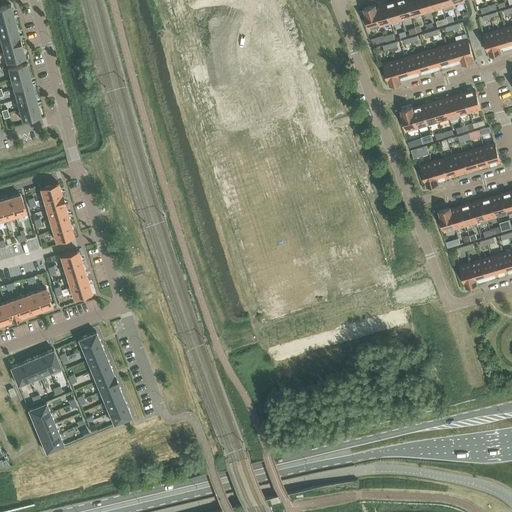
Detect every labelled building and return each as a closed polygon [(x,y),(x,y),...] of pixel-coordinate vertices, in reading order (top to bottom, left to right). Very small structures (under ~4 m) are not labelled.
[(396,0),(386,3),(391,22),(402,19),(396,0)] [(407,0),(396,0),(402,19),(412,16),(407,0)] [(422,13),(418,0),(407,0),(412,16),(422,13)] [(433,10),(429,0),(418,0),(422,13),(433,10)] [(443,7),(441,0),(429,0),(433,10),(443,7)] [(455,7),(453,3),(452,0),(441,0),(443,7),(444,10),(455,7)] [(376,5),(375,5),(381,25),(391,22),(386,3),(376,6),(376,5)] [(0,6),(0,18),(14,15),(11,4),(0,6)] [(368,22),(370,28),(381,25),(375,5),(364,8),(366,16),(365,16),(367,23),(368,22)] [(0,18),(0,29),(17,25),(14,15),(0,18)] [(446,18),(436,21),(438,26),(448,23),(446,18)] [(0,29),(0,37),(1,40),(19,35),(17,25),(0,29)] [(511,46),(505,27),(495,30),(501,50),(502,50),(501,49),(511,46)] [(484,34),(490,54),(501,50),(495,30),(484,34)] [(1,40),(4,51),(22,46),(19,35),(1,40)] [(474,58),(468,39),(457,42),(463,62),(474,58)] [(463,62),(457,42),(446,45),(452,63),(462,60),(462,62),(463,62)] [(452,63),(446,45),(436,48),(441,67),(452,63)] [(22,46),(4,51),(7,62),(25,57),(22,46)] [(441,67),(436,48),(425,51),(431,70),(441,67)] [(431,70),(425,51),(414,54),(420,73),(431,70)] [(420,73),(414,54),(404,57),(409,76),(420,73)] [(409,76),(404,57),(393,60),(399,81),(401,80),(401,78),(409,76)] [(388,76),(390,83),(399,81),(393,60),(384,63),(386,69),(384,70),(386,76),(388,76)] [(8,67),(11,78),(30,73),(27,62),(8,67)] [(14,88),(32,83),(30,73),(11,78),(14,88)] [(14,89),(17,99),(35,94),(33,83),(14,89)] [(481,108),(475,89),(464,93),(470,111),(481,108)] [(454,96),(459,114),(470,111),(464,93),(454,96)] [(17,99),(19,109),(38,104),(35,94),(17,99)] [(444,99),(449,117),(459,114),(454,96),(444,99)] [(433,102),(439,120),(449,117),(444,99),(433,102)] [(423,105),(428,123),(439,120),(433,102),(423,105)] [(38,104),(19,109),(22,120),(41,115),(38,104)] [(412,106),(418,127),(428,123),(423,105),(413,108),(413,106),(412,106)] [(405,124),(407,130),(418,127),(412,106),(401,110),(403,117),(402,118),(404,124),(405,124)] [(427,134),(421,136),(421,137),(423,143),(429,141),(433,140),(431,133),(427,134)] [(500,161),(495,143),(484,146),(489,164),(500,161)] [(489,164),(484,146),(474,149),(479,167),(489,164)] [(416,148),(411,150),(414,158),(420,156),(418,147),(416,148)] [(312,149),(306,151),(307,157),(310,166),(328,161),(330,160),(328,151),(314,155),(312,149)] [(479,167),(474,149),(463,152),(469,170),(479,167)] [(469,170),(463,152),(453,155),(458,174),(469,170)] [(458,174),(453,155),(443,158),(448,177),(458,174)] [(439,181),(438,179),(448,177),(443,158),(432,161),(438,181),(439,181)] [(328,161),(310,166),(313,176),(331,171),(333,170),(330,160),(328,161)] [(425,177),(427,184),(438,181),(432,161),(421,164),(423,170),(421,171),(423,177),(425,177)] [(270,167),(254,172),(257,183),(273,178),(272,173),(270,167)] [(331,171),(313,176),(316,186),(333,181),(336,180),(333,170),(331,171)] [(273,178),(257,183),(260,193),(276,188),(273,178)] [(333,181),(316,186),(319,196),(336,191),(339,190),(336,180),(333,181)] [(62,193),(59,182),(40,188),(43,198),(62,193)] [(276,188),(260,193),(263,204),(280,199),(276,188)] [(511,190),(502,193),(508,212),(511,210),(511,190)] [(336,191),(319,196),(322,206),(339,201),(336,191)] [(26,212),(20,193),(10,197),(15,215),(26,212)] [(65,203),(62,193),(43,198),(47,209),(65,203)] [(492,196),(497,215),(508,212),(502,193),(492,196)] [(481,200),(487,218),(497,215),(492,196),(481,200)] [(15,215),(10,197),(0,199),(0,202),(5,218),(15,215)] [(280,199),(263,204),(266,214),(283,209),(280,199)] [(471,203),(477,221),(478,225),(488,222),(487,218),(481,200),(471,203)] [(339,201),(322,206),(325,216),(342,211),(339,201)] [(50,219),(68,214),(65,203),(47,209),(50,219)] [(461,206),(466,224),(477,221),(471,203),(461,206)] [(450,207),(456,227),(466,224),(461,206),(451,209),(451,207),(450,207)] [(443,225),(445,231),(456,227),(450,207),(439,211),(441,218),(440,219),(442,225),(443,225)] [(266,214),(264,214),(266,221),(266,224),(285,219),(283,209),(266,214)] [(342,211),(325,216),(328,227),(346,222),(342,211)] [(71,224),(68,214),(50,219),(53,229),(71,224)] [(285,219),(266,224),(267,228),(268,227),(270,234),(288,228),(285,219)] [(346,222),(328,227),(331,237),(349,232),(346,222)] [(74,235),(71,224),(53,229),(56,240),(74,235)] [(500,226),(490,229),(492,234),(502,231),(501,227),(500,226)] [(288,228),(270,234),(272,240),(271,241),(272,244),(291,238),(288,228)] [(349,232),(331,237),(334,247),(354,241),(351,231),(349,232)] [(291,238),(272,244),(273,247),(274,247),(276,254),(277,253),(294,248),(291,238)] [(354,241),(334,247),(337,257),(357,251),(354,241)] [(294,248),(277,253),(280,263),(297,258),(294,248)] [(82,260),(79,249),(60,255),(64,266),(82,260)] [(511,250),(502,253),(508,272),(511,270),(511,250)] [(357,251),(337,257),(340,267),(360,261),(357,251)] [(502,253),(492,256),(497,275),(508,272),(502,253)] [(492,256),(482,259),(487,278),(497,275),(492,256)] [(297,258),(280,263),(283,274),(300,269),(297,258)] [(482,259),(471,262),(477,282),(478,282),(478,281),(487,278),(482,259)] [(85,271),(82,260),(64,266),(67,276),(85,271)] [(360,261),(340,267),(342,275),(343,276),(363,270),(362,268),(360,261)] [(477,282),(471,262),(460,265),(462,271),(461,272),(463,278),(464,278),(466,286),(477,282)] [(300,269),(283,274),(286,284),(303,279),(300,269)] [(363,270),(343,276),(346,286),(366,280),(363,270)] [(89,281),(85,271),(67,276),(70,287),(89,281)] [(303,279),(286,284),(288,291),(289,295),(306,290),(305,286),(303,279)] [(92,292),(89,281),(70,287),(74,297),(92,292)] [(46,287),(35,291),(42,309),(52,305),(46,287)] [(35,291),(25,294),(32,312),(42,309),(35,291)] [(25,294),(15,298),(21,316),(32,312),(25,294)] [(359,300),(358,300),(359,305),(363,319),(364,319),(370,318),(370,319),(371,319),(374,318),(371,306),(374,305),(373,300),(371,296),(371,297),(362,299),(359,300)] [(15,298),(5,302),(11,320),(21,316),(15,298)] [(358,300),(348,303),(349,308),(353,321),(354,322),(360,320),(360,322),(361,321),(364,320),(363,319),(359,305),(358,300)] [(5,302),(0,303),(0,320),(1,323),(11,320),(5,302)] [(348,303),(338,306),(340,312),(343,324),(344,325),(350,323),(350,324),(351,324),(354,323),(354,322),(353,321),(349,308),(348,303)] [(338,306),(328,309),(330,316),(333,327),(343,324),(340,312),(338,306)] [(328,309),(317,312),(319,319),(323,330),(333,327),(330,316),(328,309)] [(317,312),(307,315),(309,323),(312,333),(323,330),(319,319),(317,312)] [(295,319),(294,319),(296,327),(298,326),(301,336),(312,333),(309,323),(307,315),(303,317),(295,319)] [(96,331),(78,338),(83,349),(101,341),(96,331)] [(101,341),(83,349),(87,359),(105,352),(101,341)] [(54,348),(43,353),(50,371),(61,366),(54,348)] [(105,352),(87,359),(92,370),(109,363),(105,352)] [(50,371),(43,353),(32,358),(40,375),(50,371)] [(40,375),(32,358),(21,362),(29,380),(40,375)] [(29,380),(21,362),(11,367),(18,384),(29,380)] [(109,363),(92,370),(96,381),(114,373),(109,363)] [(114,373),(96,381),(101,391),(118,384),(114,373)] [(118,384),(101,391),(105,402),(123,394),(118,384)] [(123,394),(105,402),(109,413),(127,405),(123,394)] [(46,401),(28,409),(33,419),(51,412),(46,401)] [(127,405),(109,413),(114,423),(132,416),(127,405)] [(51,412),(33,419),(37,430),(55,423),(51,412)] [(55,423),(37,430),(42,441),(60,433),(55,423)] [(60,433),(42,441),(46,452),(64,444),(60,433)]
